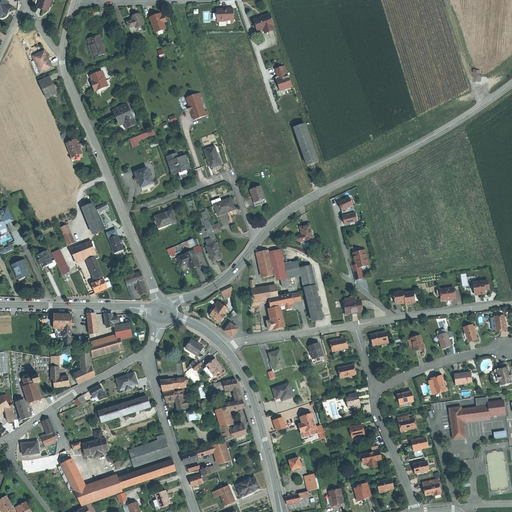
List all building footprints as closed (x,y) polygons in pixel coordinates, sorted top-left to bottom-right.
[(0,0),(0,17),(1,18),(4,13),(5,10),(8,5),(9,3),(2,0),(0,0)] [(223,20),(228,22),(228,24),(233,24),(234,22),(233,8),(225,9),(217,9),(217,21),(222,21),(223,20)] [(261,17),(254,20),(259,34),(274,29),(273,26),(273,25),(270,14),(261,17)] [(136,16),(133,18),(133,20),(128,22),(130,28),(135,26),(136,28),(144,25),(141,15),(136,16)] [(155,16),(151,18),(155,31),(165,28),(163,23),(166,22),(165,18),(162,19),(161,17),(161,15),(155,16)] [(94,38),(88,40),(90,45),(89,46),(93,58),(95,57),(95,58),(107,53),(100,36),(94,38)] [(41,75),(52,69),(48,60),(45,52),(33,58),(41,75)] [(275,87),(277,92),(291,87),(292,87),(288,76),(288,77),(284,66),(276,69),(278,77),(276,78),(278,85),(275,87)] [(103,71),(91,76),(93,81),(92,82),(93,86),(95,91),(108,86),(103,71)] [(49,79),(39,83),(46,99),(56,95),(53,86),(49,79)] [(292,92),(291,87),(277,92),(279,97),(292,92)] [(201,93),(186,98),(189,106),(188,109),(191,111),(192,115),(194,120),(209,115),(207,111),(205,112),(200,98),(202,97),(201,93)] [(124,124),(134,119),(127,104),(114,110),(117,118),(120,125),(124,124)] [(136,124),(134,119),(124,124),(126,129),(136,124)] [(306,124),(294,128),(307,165),(319,161),(306,124)] [(156,133),(154,129),(136,137),(138,140),(156,133)] [(136,137),(130,139),(133,147),(139,144),(138,140),(136,137)] [(69,158),(79,154),(76,148),(73,142),(64,146),(69,158)] [(215,147),(205,150),(211,168),(216,167),(221,165),(215,147)] [(186,156),(179,159),(169,162),(174,174),(179,172),(186,169),(190,168),(186,156)] [(141,187),(153,182),(148,168),(135,173),(138,180),(141,187)] [(155,186),(153,182),(141,187),(143,191),(155,186)] [(255,202),(265,198),(261,186),(251,190),(254,197),(255,202)] [(227,212),(226,210),(232,208),(234,207),(231,198),(222,202),(214,205),(218,215),(223,214),(227,212)] [(339,203),(342,211),(354,206),(350,198),(339,203)] [(109,208),(107,203),(97,207),(99,212),(109,208)] [(82,209),(93,235),(104,231),(93,204),(82,209)] [(342,211),(343,216),(355,213),(354,206),(342,211)] [(8,231),(5,225),(8,223),(13,221),(7,209),(0,211),(0,233),(1,235),(7,232),(8,231)] [(164,214),(156,216),(157,219),(157,220),(160,227),(169,224),(176,221),(173,211),(164,214)] [(343,216),(343,217),(345,225),(358,222),(355,213),(343,216)] [(300,242),(312,239),(309,225),(305,227),(301,228),(302,235),(299,236),(298,237),(297,239),(298,241),(300,242)] [(60,229),(69,247),(75,244),(67,226),(60,229)] [(213,239),(216,237),(215,234),(213,230),(212,228),(208,230),(211,239),(206,241),(208,246),(215,243),(213,239)] [(106,234),(114,253),(123,249),(120,242),(115,230),(106,234)] [(93,254),(89,243),(71,251),(75,262),(87,257),(93,254)] [(216,243),(215,243),(208,246),(207,247),(213,262),(217,260),(222,258),(216,243)] [(12,245),(5,248),(6,251),(7,253),(14,250),(12,245)] [(196,253),(203,251),(201,245),(194,247),(196,253)] [(52,254),(62,274),(69,271),(59,250),(52,254)] [(269,251),(257,253),(263,280),(275,278),(280,278),(281,281),(282,281),(287,279),(281,250),(270,253),(269,251)] [(314,250),(313,254),(323,261),(322,254),(314,250)] [(194,251),(178,258),(182,266),(188,264),(191,268),(196,266),(200,264),(194,251)] [(356,265),(352,266),(355,280),(363,279),(360,268),(364,267),(368,266),(365,252),(361,253),(360,251),(353,253),(356,265)] [(46,267),(48,266),(52,264),(52,262),(47,252),(37,256),(43,268),(46,267)] [(93,254),(87,257),(91,267),(97,264),(93,254)] [(24,277),(28,275),(24,266),(25,265),(23,261),(12,265),(18,280),(24,277)] [(55,261),(52,262),(52,264),(48,266),(50,269),(56,266),(56,265),(55,261)] [(97,264),(91,267),(98,284),(104,281),(97,264)] [(132,301),(135,301),(129,285),(135,283),(142,281),(144,280),(142,276),(141,272),(140,273),(131,276),(131,277),(124,279),(127,286),(132,301)] [(305,289),(316,286),(312,272),(304,274),(302,275),(301,275),(305,289)] [(487,280),(474,282),(475,287),(473,287),(474,293),(479,293),(479,294),(481,294),(485,293),(484,290),(488,290),(487,280)] [(104,281),(98,284),(92,286),(96,295),(103,292),(108,290),(104,281)] [(146,294),(142,283),(136,285),(140,296),(143,295),(146,294)] [(232,295),(232,286),(221,291),(224,298),(232,295)] [(271,298),(278,296),(279,296),(277,286),(270,287),(271,298)] [(323,319),(316,286),(305,289),(312,322),(323,319)] [(269,299),(271,298),(270,287),(258,288),(252,289),(252,301),(252,308),(260,307),(259,300),(269,299)] [(441,295),(441,300),(448,299),(455,298),(454,288),(440,290),(441,295)] [(405,302),(404,293),(403,291),(394,292),(395,303),(400,303),(405,302)] [(414,292),(404,293),(405,302),(405,304),(410,303),(415,302),(414,292)] [(301,300),(300,293),(291,295),(293,302),(301,300)] [(293,304),(293,302),(291,295),(279,297),(281,306),(286,305),(290,305),(293,304)] [(269,299),(271,309),(280,307),(281,306),(279,297),(279,296),(278,296),(271,298),(269,299)] [(344,302),(346,315),(354,314),(361,312),(359,300),(355,301),(350,302),(350,299),(349,299),(344,300),(344,302)] [(214,306),(215,307),(225,314),(228,310),(217,302),(214,306)] [(215,307),(211,314),(210,315),(213,318),(217,320),(221,323),(226,315),(225,314),(215,307)] [(283,316),(280,307),(271,309),(274,318),(283,316)] [(94,315),(87,314),(89,335),(96,334),(94,315)] [(58,315),(54,315),(54,328),(71,329),(71,324),(71,320),(71,316),(64,316),(61,315),(58,315)] [(108,315),(104,315),(107,329),(114,327),(114,324),(113,319),(112,315),(108,315)] [(285,327),(283,316),(274,318),(274,320),(267,322),(269,331),(277,329),(285,327)] [(495,321),(496,331),(496,332),(502,332),(508,331),(506,317),(495,319),(495,321)] [(230,323),(224,331),(228,335),(232,337),(238,329),(230,323)] [(120,337),(121,339),(133,337),(130,324),(115,327),(117,337),(120,337)] [(465,333),(468,342),(468,343),(472,342),(476,341),(473,326),(464,329),(465,333)] [(57,337),(71,337),(71,329),(54,328),(57,337)] [(378,344),(387,341),(385,332),(370,335),(371,341),(373,346),(378,345),(378,344)] [(446,334),(438,336),(442,350),(446,349),(451,347),(449,340),(448,340),(446,334)] [(420,336),(410,339),(414,351),(419,350),(424,348),(420,336)] [(59,346),(73,345),(73,337),(71,337),(57,337),(59,346)] [(124,349),(121,339),(120,337),(117,337),(91,345),(92,358),(124,349)] [(334,340),(329,341),(332,352),(347,348),(345,339),(338,340),(335,341),(334,340)] [(197,344),(192,340),(186,349),(196,357),(202,348),(197,344)] [(309,348),(313,360),(315,360),(323,357),(319,344),(314,346),(309,348)] [(92,367),(91,351),(80,352),(83,371),(92,367)] [(270,354),(272,363),(275,370),(280,369),(285,367),(280,351),(274,353),(270,354)] [(214,376),(217,375),(223,370),(219,365),(215,359),(206,366),(207,367),(212,373),(214,376)] [(195,370),(202,364),(199,361),(192,367),(195,370)] [(273,373),(281,371),(280,369),(275,370),(272,363),(270,364),(272,371),(273,373)] [(353,365),(338,368),(340,378),(356,375),(354,370),(353,365)] [(95,376),(92,367),(83,371),(74,375),(78,384),(89,380),(95,376)] [(223,370),(217,375),(220,379),(227,374),(223,369),(223,370)] [(502,370),(497,371),(500,386),(510,384),(507,369),(502,370)] [(462,374),(454,375),(455,386),(472,384),(470,373),(462,374)] [(125,389),(131,387),(138,385),(135,374),(125,377),(117,380),(121,391),(125,389)] [(42,400),(36,383),(41,382),(39,375),(32,377),(31,376),(29,375),(24,377),(23,379),(25,386),(23,387),(29,404),(42,400)] [(58,378),(53,379),(53,380),(55,388),(61,387),(70,386),(68,376),(58,378)] [(436,394),(438,393),(445,391),(441,376),(435,378),(431,379),(431,381),(432,385),(433,385),(436,394)] [(171,380),(160,381),(161,386),(163,391),(172,390),(171,380)] [(237,385),(236,380),(223,383),(225,389),(225,391),(232,390),(238,388),(237,385)] [(291,389),(289,384),(273,389),(274,394),(277,403),(282,401),(285,400),(294,397),(291,389)] [(104,392),(100,386),(95,389),(90,391),(94,398),(99,395),(104,392)] [(235,401),(242,400),(238,388),(232,390),(235,401)] [(173,390),(163,392),(166,402),(176,400),(176,399),(183,398),(181,391),(174,393),(173,390)] [(105,391),(104,392),(99,395),(102,400),(108,398),(105,391)] [(411,392),(409,392),(406,393),(402,394),(397,395),(399,404),(405,403),(413,401),(411,392)] [(346,398),(347,404),(348,404),(349,408),(354,407),(355,410),(360,409),(359,406),(360,406),(358,400),(357,393),(349,395),(349,397),(346,398)] [(0,412),(5,409),(10,406),(9,406),(8,404),(11,403),(6,395),(0,398),(0,412)] [(78,399),(81,404),(82,405),(87,403),(82,396),(78,399)] [(147,397),(99,412),(102,423),(151,408),(147,397)] [(176,399),(176,400),(177,405),(178,409),(187,408),(185,398),(183,398),(176,399)] [(475,400),(476,409),(488,407),(487,403),(488,403),(487,398),(475,400)] [(26,419),(30,418),(24,400),(16,402),(21,420),(26,419)] [(229,411),(244,408),(243,404),(242,400),(228,403),(229,411)] [(476,409),(461,411),(462,422),(490,419),(489,417),(505,415),(503,401),(488,403),(487,403),(488,407),(476,409)] [(12,404),(9,406),(10,406),(5,409),(8,422),(14,422),(12,404)] [(462,422),(461,411),(461,408),(449,410),(453,440),(464,439),(463,426),(462,422)] [(232,425),(229,414),(228,411),(228,410),(225,411),(224,409),(216,411),(220,427),(229,426),(232,425)] [(299,427),(301,433),(315,428),(311,414),(300,417),(302,423),(302,426),(299,427)] [(286,428),(282,417),(273,420),(277,431),(286,428)] [(416,428),(414,418),(409,419),(409,420),(400,422),(399,422),(400,427),(401,431),(412,429),(416,428)] [(46,421),(43,422),(46,430),(53,428),(50,419),(46,421)] [(230,440),(233,439),(232,439),(230,431),(229,426),(220,427),(224,442),(230,440)] [(230,431),(232,439),(247,434),(246,430),(244,426),(234,430),(230,431)] [(352,438),(363,435),(361,431),(360,426),(350,428),(352,438)] [(315,428),(301,433),(302,438),(317,433),(315,428)] [(95,432),(95,433),(97,441),(103,439),(101,431),(95,432)] [(41,438),(43,442),(56,436),(55,432),(48,435),(44,436),(41,438)] [(134,468),(171,456),(164,435),(157,438),(158,441),(129,451),(134,468)] [(43,442),(45,447),(57,441),(56,436),(43,442)] [(413,451),(421,449),(428,447),(426,438),(411,441),(412,446),(413,451)] [(103,439),(97,441),(83,444),(86,457),(94,455),(95,454),(101,453),(102,453),(109,451),(106,439),(103,439)] [(29,443),(22,444),(23,455),(39,453),(38,442),(29,443)] [(71,445),(72,450),(82,448),(80,442),(71,445)] [(231,461),(225,444),(224,442),(213,446),(215,451),(219,465),(221,464),(228,462),(231,461)] [(204,455),(215,451),(213,446),(202,450),(204,455)] [(65,451),(60,454),(65,462),(71,459),(68,455),(65,451)] [(184,460),(185,464),(198,459),(198,457),(196,451),(182,456),(184,460)] [(374,461),(376,461),(381,460),(380,455),(379,451),(361,455),(363,464),(368,463),(369,466),(375,465),(374,461)] [(299,458),(289,461),(290,466),(292,470),(301,467),(299,458)] [(82,506),(92,503),(85,488),(71,459),(65,462),(61,465),(82,506)] [(176,471),(172,460),(153,467),(119,479),(122,489),(176,471)] [(416,473),(428,471),(429,470),(426,461),(413,464),(415,469),(416,474),(416,473)] [(203,476),(205,475),(212,473),(210,467),(201,470),(203,476)] [(191,483),(192,486),(203,482),(201,476),(200,474),(189,478),(191,483)] [(92,503),(123,492),(118,477),(85,488),(92,503)] [(242,497),(254,492),(260,490),(257,484),(255,478),(250,480),(249,478),(246,479),(247,481),(237,486),(242,497)] [(380,492),(386,490),(393,489),(392,484),(391,479),(378,482),(380,492)] [(308,492),(317,489),(315,480),(306,482),(308,492)] [(368,481),(353,486),(357,501),(372,496),(368,481)] [(439,483),(424,487),(426,496),(431,494),(434,494),(434,496),(441,494),(440,492),(441,492),(439,483)] [(229,486),(219,490),(221,494),(222,498),(232,494),(229,486)] [(338,503),(343,502),(340,488),(329,490),(330,495),(332,505),(338,503)] [(168,498),(166,491),(156,495),(158,502),(155,503),(157,509),(170,504),(168,498)] [(235,502),(232,494),(222,498),(226,505),(235,502)] [(299,494),(285,497),(286,502),(287,505),(300,502),(300,499),(299,494)] [(1,511),(15,511),(7,497),(1,500),(0,500),(0,508),(0,510),(1,510),(1,511)] [(132,504),(128,505),(130,511),(140,511),(137,502),(132,504)] [(15,505),(18,511),(23,511),(21,506),(19,503),(15,505)] [(21,506),(23,511),(25,511),(31,510),(28,503),(21,506)]
